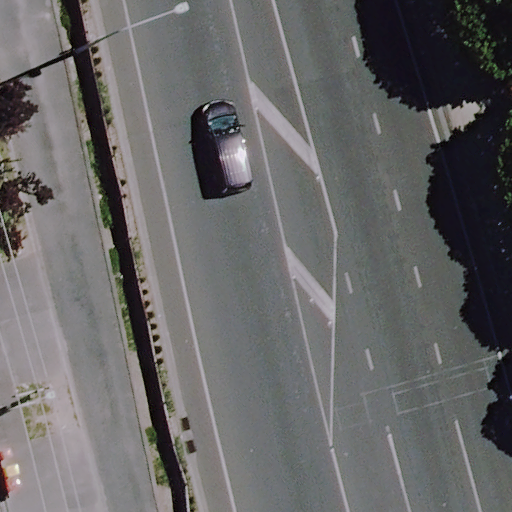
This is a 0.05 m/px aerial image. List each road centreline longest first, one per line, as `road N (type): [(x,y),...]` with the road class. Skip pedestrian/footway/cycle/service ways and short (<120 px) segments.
road 1 (primary): [(395,511),(267,0)]
road 2 (residential): [(138,511),(18,0)]
